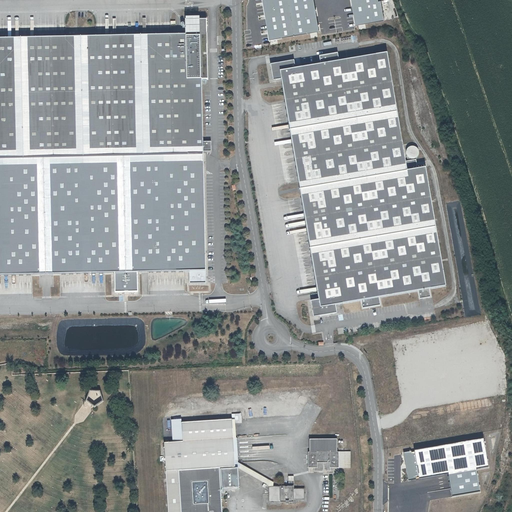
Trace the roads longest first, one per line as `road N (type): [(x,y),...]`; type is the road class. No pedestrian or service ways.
road 1 (unclassified): [(268,326),(241,163),(235,0)]
road 2 (unclassified): [(282,340),(348,351),(364,369),(377,511)]
